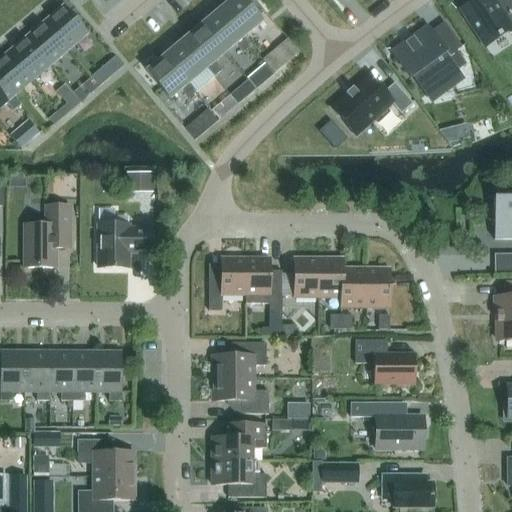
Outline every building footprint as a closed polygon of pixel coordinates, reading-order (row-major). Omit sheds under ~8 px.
[(257,18),(263,13),(253,0),(247,6),(242,0),(231,0),(219,11),(242,38),(261,22),(257,18)] [(469,3),(460,9),(466,18),(484,46),(496,39),(497,40),(500,37),(499,36),(510,29),(511,33),(511,1),(511,0),(507,0),(497,7),(494,3),(492,0),(473,0),(469,3)] [(63,7),(44,23),(67,50),(86,35),(63,7)] [(242,38),(219,11),(201,26),(224,53),(234,44),(242,54),(250,47),(242,38)] [(49,66),(67,50),(44,23),(26,39),(49,66)] [(428,30),(393,55),(410,79),(412,78),(425,96),(440,85),(444,89),(460,77),(456,71),(465,65),(455,52),(461,48),(443,23),(430,33),(428,30)] [(201,26),(183,41),(205,69),(213,78),(221,71),(213,62),(224,53),(201,26)] [(7,54),(30,81),(49,66),(26,39),(7,54)] [(287,40),(263,61),(274,74),(284,66),(298,54),(287,40)] [(205,69),(183,41),(164,56),(187,84),(205,69)] [(7,54),(0,60),(0,82),(12,97),(30,81),(7,54)] [(195,93),(187,84),(164,56),(146,72),(168,100),(180,90),(187,99),(195,93)] [(102,67),(90,78),(98,87),(110,76),(102,67)] [(255,91),(264,83),(256,73),(247,81),(255,91)] [(400,115),(412,105),(393,84),(383,94),(368,78),(353,91),(351,89),(353,92),(347,97),(345,95),(344,95),(346,97),(331,111),(355,136),(390,104),(400,115)] [(238,88),(246,98),(255,91),(247,81),(238,88)] [(19,105),(12,97),(0,82),(0,106),(5,103),(12,111),(19,105)] [(80,102),(85,98),(78,89),(72,94),(80,102)] [(228,113),(220,103),(211,111),(219,120),(228,113)] [(65,105),(57,112),(62,118),(70,110),(65,105)] [(205,132),(217,122),(207,110),(195,120),(205,132)] [(62,118),(57,112),(48,120),(53,126),(62,118)] [(23,134),(13,142),(20,149),(38,134),(29,123),(20,131),(23,134)] [(451,144),(447,129),(438,132),(447,145),(451,144)] [(152,194),(152,174),(125,174),(125,194),(152,194)] [(511,194),(496,195),(496,199),(492,199),(493,221),(487,221),(487,222),(493,222),(493,241),(511,240),(511,194)] [(68,250),(67,233),(68,207),(45,207),(45,226),(23,226),(23,269),(54,269),(54,250),(68,250)] [(97,225),(97,269),(127,269),(127,252),(134,252),(134,254),(150,254),(150,230),(127,230),(127,226),(97,225)] [(511,273),(511,254),(493,255),(493,274),(511,273)] [(244,297),(244,259),(220,259),(220,281),(207,281),(207,312),(220,312),(220,297),(244,297)] [(268,259),(244,259),(244,297),(244,305),(268,305),(268,312),(280,312),(281,281),(268,281),(268,259)] [(293,299),(317,299),(317,259),(293,259),(293,299)] [(340,299),(340,269),(341,269),(341,259),(317,259),(317,299),(340,299)] [(364,269),(341,269),(340,269),(340,299),(340,309),(364,309),(364,269)] [(388,310),(388,305),(388,269),(364,269),(364,309),(388,310)] [(511,283),(496,284),(496,285),(503,285),(503,298),(493,298),(493,311),(496,314),(496,322),(496,330),(494,335),(496,341),(496,342),(511,341),(511,283)] [(340,330),(340,316),(329,316),(329,330),(340,330)] [(340,316),(340,330),(350,330),(350,316),(340,316)] [(388,316),(377,316),(377,330),(388,330),(388,316)] [(295,338),(295,326),(281,326),(281,338),(295,338)] [(373,386),(413,386),(413,355),(386,355),(386,341),(354,341),(354,365),(373,365),(373,386)] [(212,367),(212,379),(253,379),(252,367),(264,367),(265,344),(239,344),(239,357),(210,357),(210,367),(212,367)] [(11,393),(23,393),(23,352),(0,352),(0,401),(11,402),(11,393)] [(48,393),(47,393),(47,352),(23,352),(23,393),(35,393),(35,402),(48,402),(48,393)] [(47,352),(47,393),(48,393),(59,393),(59,402),(71,402),(71,352),(47,352)] [(83,393),(95,393),(95,352),(71,352),(71,402),(83,402),(83,393)] [(95,352),(95,393),(107,393),(107,402),(120,402),(120,353),(95,352)] [(253,379),(212,379),(212,392),(210,392),(210,402),(228,402),(228,405),(234,411),(237,411),(237,416),(267,416),(267,392),(252,392),(253,379)] [(511,386),(506,387),(506,405),(503,405),(503,422),(511,421),(511,386)] [(307,404),(287,404),(287,421),(307,421),(307,404)] [(422,417),(379,417),(379,404),(349,404),(349,418),(375,418),(375,450),(422,450),(422,417)] [(121,417),(108,417),(108,427),(121,428),(121,417)] [(34,420),(24,420),(24,433),(33,433),(34,433),(34,420)] [(280,421),(271,421),(271,432),(280,432),(280,421)] [(210,438),(210,462),(251,462),(251,449),(265,449),(265,426),(236,426),(236,438),(210,438)] [(34,433),(33,433),(32,449),(48,449),(48,433),(34,433)] [(92,453),(92,477),(132,477),(132,453),(112,453),(112,441),(76,441),(76,454),(92,453)] [(312,450),(313,461),(324,461),(324,454),(320,450),(312,450)] [(48,475),(48,456),(32,456),(32,475),(48,475)] [(251,475),(251,462),(210,462),(210,486),(236,486),(236,498),(265,498),(265,475),(251,475)] [(311,462),(311,483),(320,483),(320,465),(320,462),(311,462)] [(320,465),(320,483),(356,483),(356,465),(320,465)] [(10,476),(10,511),(27,511),(28,475),(10,476)] [(420,476),(381,476),(381,500),(392,500),(392,508),(432,508),(432,484),(420,483),(420,476)] [(106,511),(107,502),(132,502),(132,477),(92,477),(92,492),(76,492),(76,511),(106,511)] [(52,511),(53,503),(32,503),(32,511),(52,511)]
